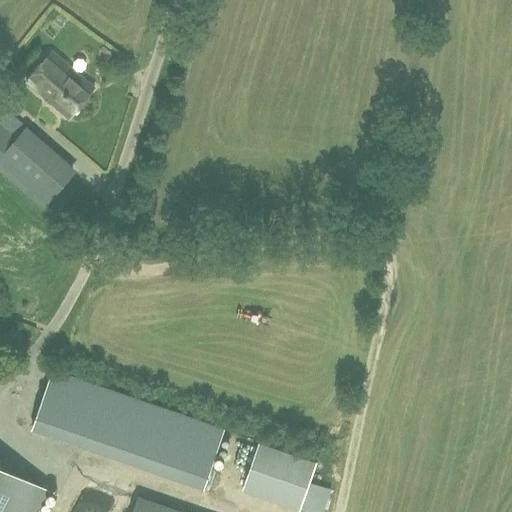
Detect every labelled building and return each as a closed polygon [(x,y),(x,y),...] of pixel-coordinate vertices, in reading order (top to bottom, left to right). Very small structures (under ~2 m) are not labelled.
[(68,118),(94,87),(52,51),(26,81),(68,118)] [(0,159),(25,131),(0,109),(0,159)] [(73,173),(58,160),(29,194),(44,207),(73,173)] [(53,371),(33,428),(64,438),(84,381),(53,371)] [(318,460),(259,441),(243,489),(301,508),(318,460)] [(0,511),(32,511),(46,488),(0,463),(0,511)] [(191,511),(148,497),(145,505),(137,502),(133,511),(191,511)]
